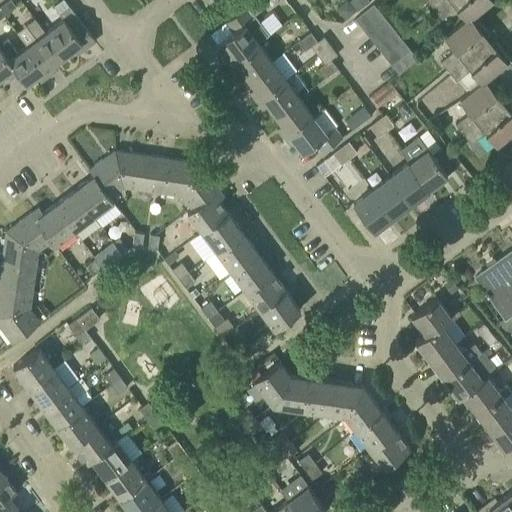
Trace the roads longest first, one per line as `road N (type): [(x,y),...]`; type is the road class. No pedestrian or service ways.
road 1 (residential): [(396,283),(379,264),(351,260),(245,131),(192,127)]
road 2 (residential): [(0,171),(69,123),(192,127)]
road 3 (residential): [(464,463),(388,357),(396,283)]
road 4 (residential): [(396,283),(511,194)]
